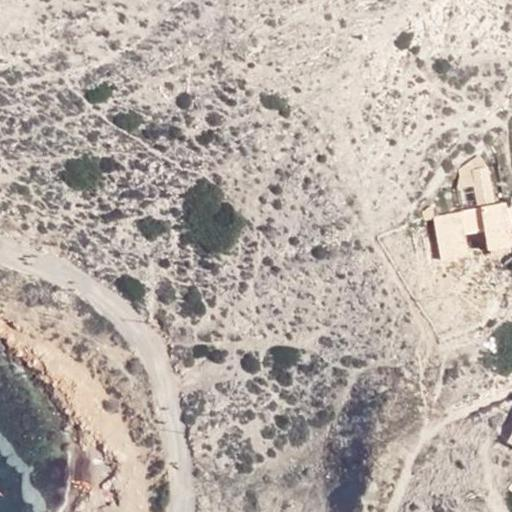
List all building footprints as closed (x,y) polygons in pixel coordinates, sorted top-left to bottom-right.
[(481,177),(486,176),(486,168),(479,155),(469,162),(471,171),(460,174),(462,181),(481,177)] [(499,208),(493,174),(486,176),(481,177),(485,209),(499,208)] [(460,211),(485,209),(481,177),(462,181),(459,181),(454,187),(460,211)] [(421,215),(423,221),(432,219),(429,207),(421,215)] [(496,252),(511,250),(511,209),(489,214),(490,227),(496,252)] [(472,230),(490,227),(489,214),(470,217),(472,230)] [(472,230),(470,217),(441,223),(448,258),(473,253),(469,231),(472,230)]
